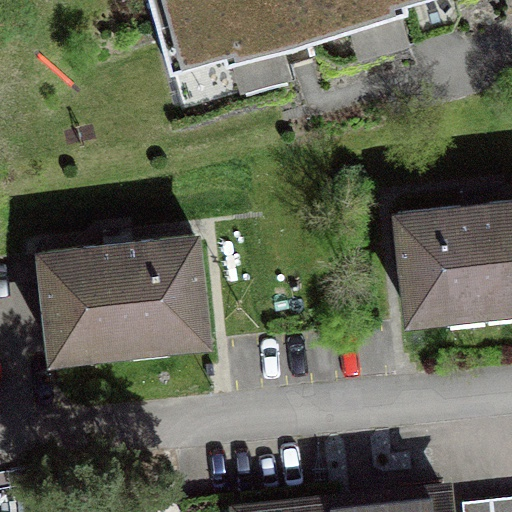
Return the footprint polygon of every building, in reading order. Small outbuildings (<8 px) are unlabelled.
[(140,0),(161,69),(395,0),(140,0)] [(511,199),(392,214),(403,305),(511,292),(511,199)] [(43,252),(52,343),(190,330),(182,240),(43,252)] [(511,511),(511,499),(461,504),(461,511),(511,511)] [(439,511),(438,502),(372,511),(439,511)]
